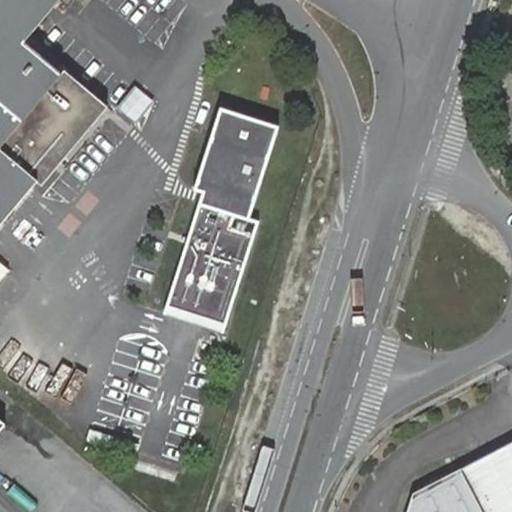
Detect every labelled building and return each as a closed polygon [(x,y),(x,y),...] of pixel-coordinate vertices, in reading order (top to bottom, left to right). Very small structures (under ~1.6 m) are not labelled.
[(24,41),(57,0),(0,0),(0,223),(36,181),(41,185),(106,107),(63,71),(61,72),(24,41)] [(119,106),(138,122),(157,99),(138,83),(119,106)] [(276,127),(223,110),(197,189),(203,191),(162,315),(220,334),(258,220),(247,216),(276,127)] [(44,384),(61,395),(70,382),(53,370),(44,384)] [(511,511),(511,442),(460,469),(413,493),(406,511),(511,511)]
